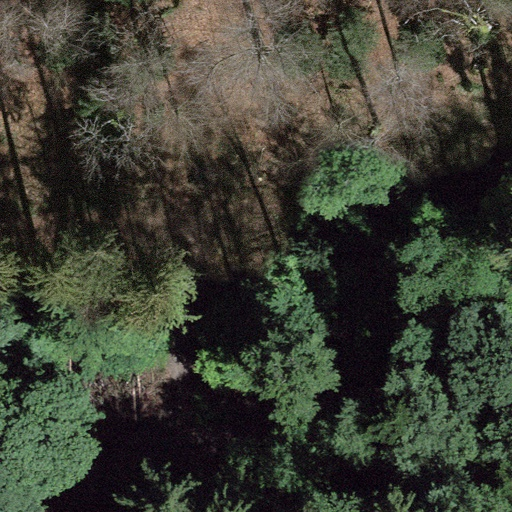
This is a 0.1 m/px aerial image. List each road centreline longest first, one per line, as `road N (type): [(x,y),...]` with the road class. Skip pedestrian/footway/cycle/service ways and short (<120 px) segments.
road 1 (track): [(45,511),(262,430),(511,386)]
road 2 (track): [(192,456),(183,394),(199,283),(165,245),(69,229),(0,232)]
